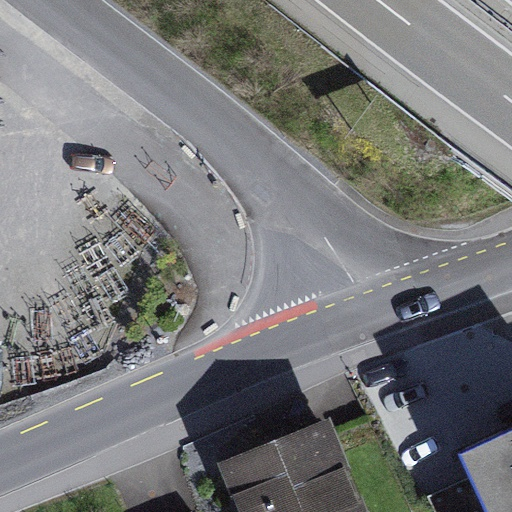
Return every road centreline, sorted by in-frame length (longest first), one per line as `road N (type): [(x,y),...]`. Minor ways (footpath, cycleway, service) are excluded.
road 1 (residential): [(66,0),(259,161),(386,314)]
road 2 (residential): [(386,314),(0,473)]
road 3 (motorway): [(374,0),(511,104)]
